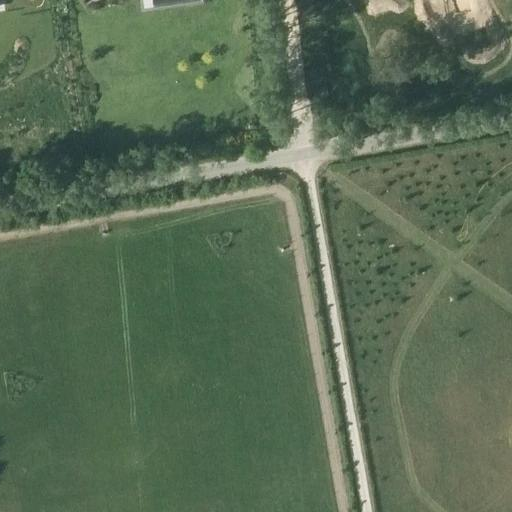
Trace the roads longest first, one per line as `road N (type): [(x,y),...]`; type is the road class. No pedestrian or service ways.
road 1 (residential): [(365,511),(303,157)]
road 2 (unclassified): [(0,212),(303,157)]
road 3 (unclassified): [(303,157),(511,119)]
